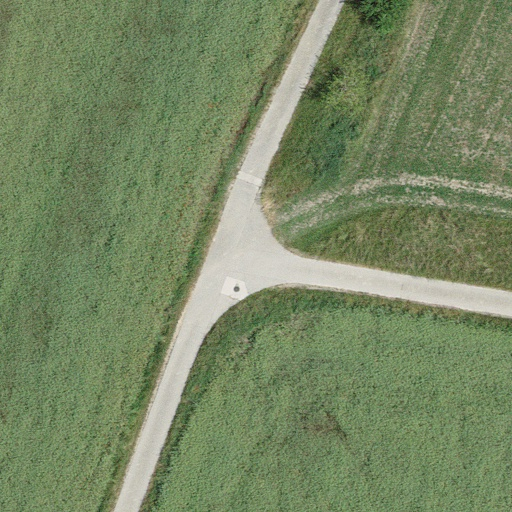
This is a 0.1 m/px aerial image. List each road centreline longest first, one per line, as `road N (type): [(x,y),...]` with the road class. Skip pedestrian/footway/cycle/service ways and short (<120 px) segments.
road 1 (track): [(131,511),(358,0)]
road 2 (track): [(511,305),(241,263)]
